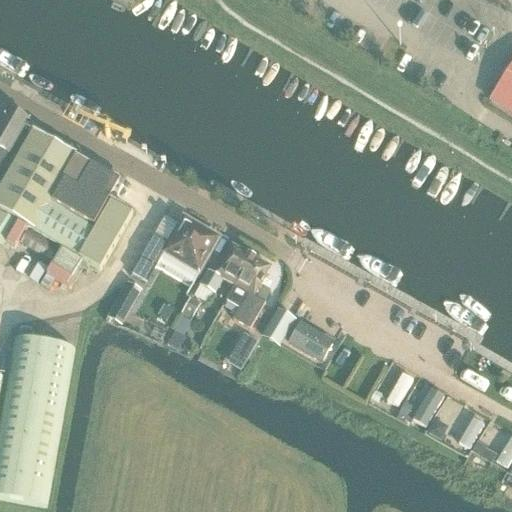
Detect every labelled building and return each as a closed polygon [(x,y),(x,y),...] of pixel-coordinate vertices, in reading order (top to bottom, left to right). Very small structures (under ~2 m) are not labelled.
[(511,68),(491,101),(511,114),(511,68)] [(10,153),(28,122),(9,111),(0,126),(0,181),(3,183),(18,157),(10,153)] [(0,189),(0,247),(4,250),(20,224),(28,229),(19,245),(53,264),(61,250),(100,273),(132,216),(109,202),(120,184),(33,133),(0,189)] [(142,261),(133,276),(148,284),(156,269),(190,289),(199,274),(200,274),(219,239),(184,220),(170,246),(155,237),(142,261)] [(223,281),(233,287),(250,258),(233,248),(216,277),(208,272),(200,287),(214,296),(223,281)] [(250,258),(233,287),(235,288),(227,304),(240,311),(234,322),(250,330),(256,320),(265,304),(254,298),(270,270),(250,258)] [(129,312),(139,293),(127,287),(117,306),(129,312)] [(202,306),(191,299),(181,315),(193,322),(202,306)] [(167,321),(171,312),(165,309),(160,318),(167,321)] [(298,322),(280,311),(263,338),(282,349),(298,322)] [(321,364),(333,345),(301,326),(290,346),(321,364)] [(0,501),(48,510),(75,350),(15,340),(0,419),(0,501)] [(468,379),(489,389),(493,378),(472,369),(468,379)] [(384,401),(398,409),(414,381),(399,373),(384,401)] [(412,423),(426,430),(443,399),(429,391),(412,423)] [(455,446),(469,453),(483,422),(470,416),(455,446)] [(443,429),(438,442),(451,447),(456,435),(443,429)] [(511,435),(510,434),(493,461),(507,470),(511,461),(511,435)]
